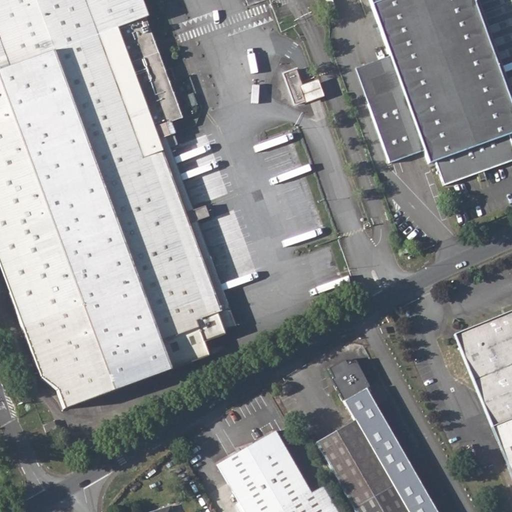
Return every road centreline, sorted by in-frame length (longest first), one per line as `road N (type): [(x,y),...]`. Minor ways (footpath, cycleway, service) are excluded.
road 1 (residential): [(511,241),(406,290),(81,480)]
road 2 (unknown): [(511,291),(425,333),(477,448)]
